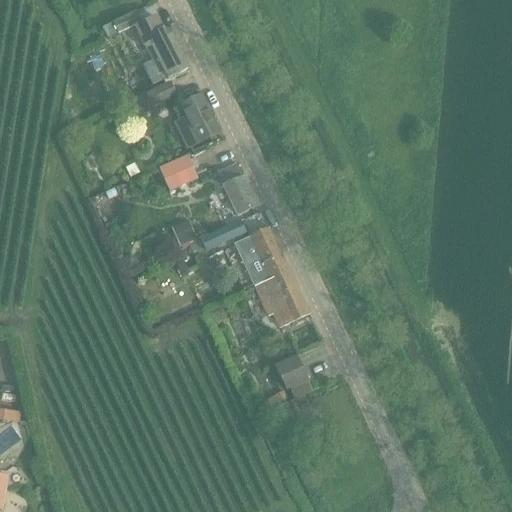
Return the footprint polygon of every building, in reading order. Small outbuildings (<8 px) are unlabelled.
[(152,47),(168,78),(188,68),(172,36),(165,39),(154,17),(142,23),(136,11),(102,28),(108,40),(134,27),(145,50),(152,47)] [(146,94),(147,96),(151,106),(175,96),(170,84),(146,94)] [(103,92),(73,107),(80,121),(110,106),(103,92)] [(186,150),(211,138),(220,133),(201,94),(179,105),(185,117),(173,123),(186,150)] [(158,169),(168,193),(169,193),(198,179),(187,156),(158,169)] [(216,174),(237,216),(258,206),(244,177),(243,178),(236,164),(216,174)] [(210,235),(215,246),(248,231),(243,220),(210,235)] [(188,221),(171,229),(179,245),(195,237),(188,221)] [(256,253),(269,280),(289,270),(269,228),(238,243),(245,258),(256,253)] [(194,242),(189,245),(193,254),(198,251),(194,242)] [(129,255),(122,258),(129,269),(139,263),(135,256),(129,255)] [(267,316),(272,313),(278,328),(309,313),(289,270),(269,280),(254,287),(267,316)] [(289,389),(293,398),(294,401),(314,391),(296,355),(274,365),(286,390),(289,389)] [(275,396),(267,399),(270,406),(278,403),(287,399),(283,391),(275,395),(275,396)] [(0,409),(0,420),(19,423),(20,412),(0,409)]
